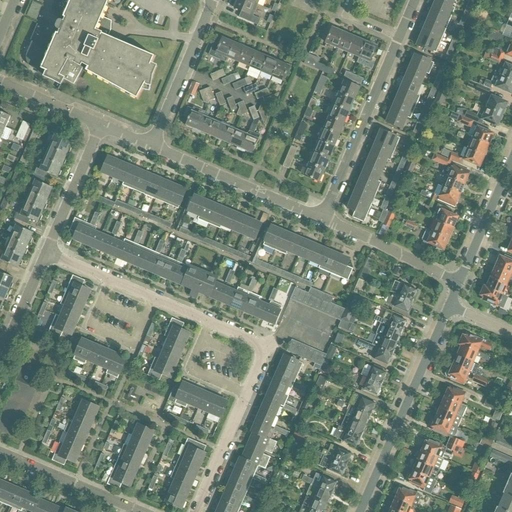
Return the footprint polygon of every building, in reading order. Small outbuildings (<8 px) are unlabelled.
[(26,57),(26,59),(26,61),(27,64),(29,67),(32,69),(35,71),(37,67),(44,70),(48,71),(46,77),(51,79),(54,80),(60,83),(61,84),(58,89),(59,89),(62,84),(66,77),(74,81),(83,64),(88,66),(86,70),(138,99),(147,82),(144,81),(146,76),(150,79),(151,79),(152,79),(153,75),(156,67),(156,66),(151,64),(155,56),(120,42),(102,34),(103,33),(101,32),(101,28),(111,29),(111,28),(110,28),(110,20),(105,18),(102,17),(106,7),(109,0),(71,0),(64,17),(66,18),(64,22),(61,20),(58,21),(56,26),(57,27),(57,29),(61,30),(55,43),(51,41),(44,38),(40,47),(32,44),(28,54),(26,57)] [(245,0),(237,0),(234,8),(242,11),(239,17),(258,25),(260,19),(261,19),(253,16),(258,5),(245,0)] [(451,6),(436,0),(432,11),(450,19),(454,12),(455,8),(451,6)] [(474,4),(469,1),(464,12),(469,15),(474,4)] [(427,23),(446,31),(450,19),(432,11),(427,23)] [(469,15),(464,12),(459,23),(464,26),(469,15)] [(507,26),(502,36),(505,37),(509,38),(511,39),(511,21),(509,20),(507,26)] [(422,34),(441,42),(446,31),(427,23),(422,34)] [(464,26),(459,23),(454,34),(460,37),(464,26)] [(38,25),(30,43),(32,44),(40,47),(44,38),(47,29),(38,25)] [(332,29),(326,43),(337,48),(343,34),(332,29)] [(491,30),(488,38),(502,44),(505,37),(502,36),(491,30)] [(337,48),(348,52),(354,38),(343,34),(337,48)] [(418,45),(432,51),(437,52),(441,42),(422,34),(418,45)] [(460,37),(454,34),(450,45),(455,48),(460,37)] [(214,43),(209,55),(226,62),(228,57),(234,43),(223,38),(220,45),(214,43)] [(348,52),(346,57),(352,59),(354,54),(359,57),(365,43),(354,38),(348,52)] [(234,43),(228,57),(239,62),(246,48),(234,43)] [(376,47),(365,43),(359,57),(370,61),(372,57),(379,60),(381,54),(375,52),(376,47)] [(445,57),(450,59),(455,48),(450,45),(445,57)] [(495,50),(490,47),(488,52),(503,58),(506,52),(496,48),(495,50)] [(239,62),(250,67),(257,52),(246,48),(239,62)] [(250,67),(249,70),(260,75),(261,71),(262,71),(268,57),(257,52),(250,67)] [(485,58),(498,64),(495,73),(511,80),(511,66),(507,64),(507,63),(502,61),(503,58),(488,52),(485,58)] [(316,68),(316,69),(327,73),(329,68),(318,64),(320,59),(308,54),(304,64),(316,68)] [(430,61),(416,55),(411,67),(429,74),(434,63),(430,61)] [(272,76),(278,61),(268,57),(262,71),(272,76)] [(284,81),(290,66),(278,61),(272,76),(284,81)] [(446,68),(441,66),(436,78),(441,79),(446,68)] [(429,74),(411,67),(406,78),(420,84),(425,73),(429,75),(429,74)] [(211,75),(210,75),(213,81),(223,76),(225,75),(222,70),(211,75)] [(490,89),(492,85),(496,87),(511,93),(511,91),(511,80),(495,73),(491,82),(481,78),(478,84),(490,89)] [(224,79),(221,80),(224,86),(233,82),(236,80),(234,74),(224,79)] [(361,84),(363,79),(352,74),(350,80),(361,84)] [(327,78),(322,76),(318,84),(324,86),(327,78)] [(420,84),(406,78),(402,89),(416,94),(420,84)] [(441,79),(436,78),(432,89),(436,90),(441,79)] [(234,84),(232,85),(235,90),(243,86),(247,85),(245,79),(234,84)] [(339,93),(355,99),(360,87),(344,81),(339,93)] [(467,87),(488,96),(490,90),(470,81),(467,87)] [(244,89),(246,95),(254,92),(258,89),(256,84),(244,89)] [(315,92),(320,95),(324,86),(318,84),(315,92)] [(205,89),(199,91),(204,103),(208,104),(209,101),(215,98),(211,87),(205,89)] [(191,88),(188,95),(194,97),(197,91),(191,88)] [(267,88),(255,94),(257,100),(263,97),(269,94),(267,88)] [(416,94),(402,89),(397,100),(415,107),(420,96),(416,94)] [(436,90),(432,89),(427,100),(431,101),(436,90)] [(220,106),(226,104),(221,92),(216,94),(220,106)] [(334,105),(350,111),(355,99),(339,93),(334,105)] [(278,94),(263,100),(261,105),(272,109),(278,94)] [(231,111),(237,109),(232,97),(227,99),(231,111)] [(492,97),(488,108),(502,114),(507,103),(492,97)] [(317,102),(312,99),(308,107),(314,110),(317,102)] [(392,111),(406,116),(406,117),(410,119),(415,107),(397,100),(392,111)] [(427,100),(422,110),(422,111),(427,112),(431,101),(427,100)] [(243,115),(248,113),(243,102),(238,104),(240,108),(237,115),(242,117),(243,115)] [(261,105),(259,110),(265,124),(272,109),(261,105)] [(350,111),(334,105),(329,116),(345,123),(350,111)] [(481,105),(477,115),(479,116),(479,117),(483,119),(498,125),(502,114),(488,108),(481,105)] [(255,106),(250,108),(254,119),(259,117),(255,106)] [(189,119),(186,125),(197,130),(203,115),(205,111),(194,107),(192,111),(187,109),(183,116),(189,119)] [(305,116),(310,118),(314,110),(308,107),(305,116)] [(458,109),(455,114),(460,116),(476,123),(477,122),(479,117),(479,116),(477,115),(464,109),(458,109)] [(11,115),(0,110),(0,123),(6,127),(11,115)] [(406,116),(392,111),(387,123),(401,129),(406,117),(406,116)] [(427,112),(422,111),(418,121),(422,123),(427,112)] [(214,120),(203,116),(203,115),(197,130),(208,135),(214,120)] [(345,123),(329,116),(324,128),(340,134),(345,123)] [(460,116),(457,122),(470,128),(467,136),(473,139),(489,145),(494,134),(487,131),(488,127),(477,122),(476,123),(460,116)] [(248,134),(242,148),(253,153),(259,139),(260,135),(255,133),(260,119),(259,117),(254,119),(253,123),(252,123),(248,134)] [(214,120),(208,135),(219,139),(226,125),(214,120)] [(23,121),(23,122),(18,132),(25,135),(30,124),(23,121)] [(413,133),(418,134),(422,123),(418,121),(413,133)] [(307,125),(302,123),(298,131),(304,133),(307,125)] [(226,125),(219,139),(230,144),(237,129),(226,125)] [(31,137),(35,139),(39,130),(35,127),(31,137)] [(340,134),(324,128),(319,140),(335,146),(340,134)] [(237,129),(230,144),(242,148),(248,134),(237,129)] [(295,139),(300,141),(304,133),(298,131),(295,139)] [(396,136),(382,131),(377,142),(395,150),(400,139),(396,137),(396,136)] [(16,137),(23,140),(25,135),(18,132),(16,137)] [(55,134),(50,146),(68,154),(73,142),(55,134)] [(35,139),(31,137),(25,149),(30,151),(35,139)] [(473,139),(469,149),(484,156),(489,145),(473,139)] [(335,146),(319,140),(314,152),(330,158),(335,146)] [(372,153),(386,159),(391,161),(395,150),(377,142),(372,153)] [(413,144),(409,142),(404,153),(408,155),(413,144)] [(19,151),(21,146),(14,143),(12,148),(19,151)] [(50,146),(45,158),(63,166),(68,154),(50,146)] [(297,148),(292,146),(288,154),(294,157),(297,148)] [(30,151),(25,149),(20,162),(25,164),(30,151)] [(444,149),(441,155),(448,158),(447,159),(452,161),(453,160),(460,163),(463,157),(444,149)] [(469,149),(464,159),(479,166),(484,156),(469,149)] [(330,158),(314,152),(310,163),(325,170),(330,158)] [(386,159),(372,153),(367,164),(382,170),(386,159)] [(400,164),(404,166),(408,155),(404,153),(400,164)] [(14,162),(16,158),(9,154),(7,159),(14,162)] [(288,154),(285,162),(283,166),(289,169),(294,157),(288,154)] [(435,154),(432,161),(446,167),(443,175),(448,177),(464,184),(469,173),(450,165),(452,161),(447,159),(444,158),(435,154)] [(108,157),(102,171),(114,176),(120,162),(108,157)] [(37,168),(35,174),(46,178),(49,173),(58,177),(63,166),(45,158),(40,169),(37,168)] [(405,171),(411,173),(415,162),(409,160),(405,171)] [(120,162),(114,176),(124,181),(125,181),(131,167),(120,162)] [(325,170),(310,163),(304,176),(320,182),(325,170)] [(382,170),(367,164),(363,175),(377,181),(382,170)] [(395,175),(399,177),(404,166),(400,164),(395,175)] [(125,181),(124,181),(122,185),(134,190),(142,172),(131,167),(125,181)] [(11,183),(16,185),(21,174),(16,172),(11,183)] [(142,172),(134,190),(145,195),(153,176),(142,172)] [(36,180),(31,192),(48,199),(53,188),(44,184),(46,178),(35,174),(33,179),(36,180)] [(377,181),(363,175),(358,186),(376,194),(381,182),(377,181)] [(390,186),(395,188),(399,177),(395,175),(390,186)] [(145,195),(156,199),(164,181),(153,176),(145,195)] [(448,177),(444,187),(460,194),(464,184),(448,177)] [(156,199),(167,204),(175,186),(164,181),(156,199)] [(6,195),(11,197),(16,185),(11,183),(6,195)] [(422,190),(420,195),(430,199),(434,201),(435,200),(439,202),(440,198),(455,205),(460,194),(444,187),(438,185),(434,194),(427,191),(426,192),(422,190)] [(175,186),(167,204),(178,209),(180,204),(186,191),(175,186)] [(371,205),(376,194),(358,186),(353,197),(371,205)] [(386,197),(390,199),(395,188),(390,186),(386,197)] [(31,192),(26,203),(43,211),(48,199),(31,192)] [(104,199),(93,194),(91,199),(102,203),(104,199)] [(11,197),(6,195),(1,207),(6,209),(11,197)] [(194,196),(188,210),(200,215),(205,201),(194,196)] [(348,208),(355,211),(352,217),(364,222),(371,205),(353,197),(348,208)] [(386,197),(381,208),(383,210),(385,210),(390,199),(386,197)] [(102,203),(113,208),(114,205),(125,210),(127,205),(115,200),(114,203),(104,199),(102,203)] [(430,199),(427,205),(432,208),(432,207),(435,208),(437,203),(434,202),(434,201),(430,199)] [(205,201),(200,215),(198,219),(209,224),(217,206),(205,201)] [(16,213),(14,218),(16,219),(27,223),(29,218),(39,222),(43,211),(26,203),(22,202),(17,213),(16,213)] [(393,202),(389,211),(395,214),(399,204),(393,202)] [(438,203),(432,218),(437,221),(453,228),(456,222),(458,222),(460,218),(448,213),(450,209),(442,205),(438,203)] [(135,214),(137,210),(127,205),(125,210),(135,214)] [(408,209),(399,205),(397,210),(407,214),(408,209)] [(217,206),(209,224),(220,228),(222,224),(228,210),(217,206)] [(146,219),(148,214),(137,210),(135,214),(146,219)] [(233,229),(239,215),(228,210),(222,224),(233,229)] [(383,210),(379,221),(383,223),(388,211),(385,210),(383,210)] [(389,211),(383,225),(389,227),(395,214),(389,211)] [(70,231),(76,233),(74,238),(85,243),(97,214),(95,213),(90,225),(75,218),(70,231)] [(100,215),(97,214),(85,243),(96,248),(102,234),(95,231),(97,227),(95,227),(100,215)] [(157,223),(159,219),(148,214),(146,219),(157,223)] [(239,215),(233,229),(244,233),(250,220),(239,215)] [(16,225),(11,237),(29,245),(34,233),(25,228),(27,223),(16,219),(13,224),(16,225)] [(169,228),(171,224),(159,219),(157,223),(169,228)] [(417,225),(404,219),(402,225),(415,231),(417,225)] [(255,238),(261,224),(250,220),(244,233),(255,238)] [(437,221),(433,231),(449,238),(453,228),(437,221)] [(266,241),(264,245),(275,250),(282,232),(271,227),(266,241)] [(180,228),(178,232),(190,237),(192,232),(180,228)] [(427,229),(422,240),(423,240),(423,243),(427,245),(429,243),(437,246),(437,249),(442,251),(444,249),(449,238),(433,231),(427,229)] [(123,243),(117,257),(128,262),(141,232),(139,231),(133,243),(124,239),(123,243)] [(143,234),(141,232),(128,262),(139,267),(147,248),(138,245),(143,234)] [(200,242),(202,237),(192,232),(190,237),(200,242)] [(293,237),(282,232),(275,250),(286,255),(288,250),(293,237)] [(102,234),(96,248),(106,252),(112,238),(102,234)] [(11,237),(6,248),(24,256),(29,245),(11,237)] [(211,246),(213,242),(202,237),(200,242),(211,246)] [(293,237),(288,250),(299,255),(304,241),(293,237)] [(123,243),(112,238),(106,252),(117,257),(123,243)] [(155,252),(147,248),(139,267),(150,271),(162,242),(160,241),(155,252)] [(310,260),(316,246),(304,241),(299,255),(310,260)] [(165,243),(162,242),(150,271),(161,276),(168,258),(160,254),(165,243)] [(222,251),(224,246),(213,242),(211,246),(222,251)] [(234,256),(236,251),(224,246),(222,251),(234,256)] [(316,246),(310,260),(321,264),(327,251),(316,246)] [(237,252),(236,251),(234,256),(245,261),(247,256),(244,255),(246,250),(239,247),(237,252)] [(0,258),(0,265),(7,269),(10,263),(19,267),(24,256),(6,248),(1,259),(0,258)] [(177,261),(168,258),(161,276),(171,281),(184,251),(182,250),(177,261)] [(187,252),(184,251),(171,281),(182,285),(190,267),(189,267),(181,264),(187,252)] [(321,264),(319,269),(330,274),(338,256),(327,251),(321,264)] [(338,256),(330,274),(347,281),(352,270),(346,267),(349,260),(338,256)] [(496,267),(511,273),(511,261),(500,257),(496,267)] [(368,258),(359,278),(365,281),(373,261),(368,258)] [(257,260),(255,265),(266,269),(268,265),(257,260)] [(0,285),(9,290),(14,278),(5,273),(7,269),(0,265),(0,285)] [(183,285),(193,289),(190,295),(193,296),(204,271),(190,265),(189,267),(190,267),(182,285),(183,285)] [(277,274),(279,270),(268,265),(266,269),(277,274)] [(511,275),(511,273),(496,267),(491,277),(508,285),(511,275)] [(288,279),(290,274),(279,270),(277,274),(288,279)] [(210,274),(204,271),(193,296),(196,297),(199,291),(203,293),(208,295),(208,296),(209,297),(215,283),(209,281),(208,280),(210,274)] [(299,283),(301,279),(290,274),(288,279),(299,283)] [(84,281),(73,276),(65,293),(85,301),(90,290),(81,287),(84,281)] [(508,285),(491,277),(487,288),(504,295),(508,285)] [(310,288),(312,284),(301,279),(299,283),(310,288)] [(359,295),(365,282),(359,279),(353,292),(359,295)] [(236,292),(230,306),(241,311),(254,281),(252,280),(247,291),(238,288),(236,292)] [(257,282),(254,281),(241,311),(252,315),(258,301),(259,302),(261,297),(252,293),(257,282)] [(215,283),(209,297),(220,301),(226,288),(215,283)] [(399,292),(394,289),(393,293),(413,302),(418,290),(403,284),(399,292)] [(0,285),(0,299),(4,301),(9,290),(0,285)] [(480,294),(483,295),(481,299),(502,308),(507,296),(504,295),(487,288),(484,286),(480,294)] [(236,292),(226,288),(220,301),(230,306),(236,292)] [(295,288),(290,299),(296,302),(301,291),(295,288)] [(319,299),(321,293),(310,288),(308,294),(312,296),(318,298),(319,299)] [(301,291),(296,302),(302,304),(307,293),(301,291)] [(85,301),(65,293),(61,304),(80,312),(85,301)] [(312,296),(308,294),(307,293),(302,304),(307,307),(312,296)] [(330,303),(333,298),(321,293),(319,299),(323,300),(329,303),(330,303)] [(393,293),(388,304),(408,313),(413,302),(393,293)] [(268,306),(269,306),(263,320),(274,325),(282,306),(273,303),(276,297),(271,295),(268,301),(270,302),(268,306)] [(313,309),(318,298),(312,296),(307,307),(313,309)] [(355,312),(361,298),(354,296),(348,310),(355,312)] [(323,300),(319,299),(318,298),(313,309),(318,312),(323,300)] [(324,314),(329,303),(323,300),(318,312),(324,314)] [(269,306),(268,306),(259,302),(258,301),(252,315),(263,320),(269,306)] [(334,305),(330,303),(329,303),(324,314),(329,316),(334,305)] [(59,316),(56,315),(75,323),(80,312),(61,304),(61,305),(64,306),(59,316)] [(334,305),(329,316),(335,319),(340,308),(334,305)] [(341,319),(344,312),(345,310),(340,308),(335,319),(340,321),(341,319)] [(344,312),(341,319),(349,323),(352,316),(344,312)] [(376,316),(374,321),(381,324),(386,326),(387,326),(402,332),(406,321),(391,315),(386,312),(383,319),(376,316)] [(75,323),(56,315),(48,333),(59,338),(62,332),(70,335),(75,323)] [(163,336),(168,339),(183,345),(189,333),(180,329),(183,323),(171,318),(163,336)] [(338,327),(338,328),(349,332),(352,324),(349,323),(341,319),(340,321),(338,327)] [(381,324),(377,334),(397,343),(402,332),(387,326),(386,326),(381,324)] [(153,332),(149,330),(145,340),(149,342),(153,332)] [(377,334),(372,345),(378,347),(392,354),(397,343),(377,334)] [(481,353),(479,352),(481,346),(484,348),(490,351),(492,345),(485,342),(467,334),(466,337),(463,336),(459,344),(462,345),(481,353)] [(74,354),(76,355),(74,360),(85,365),(87,360),(86,359),(93,344),(81,339),(74,354)] [(183,345),(168,339),(164,349),(179,356),(183,345)] [(359,339),(356,345),(375,353),(373,358),(388,364),(392,354),(378,347),(372,345),(359,339)] [(292,340),(287,352),(293,354),(298,343),(292,340)] [(298,357),(303,345),(298,343),(293,354),(298,357)] [(86,359),(87,360),(97,364),(104,349),(93,344),(86,359)] [(304,359),(309,348),(303,345),(298,357),(304,359)] [(481,353),(462,345),(458,355),(474,362),(477,356),(488,361),(490,356),(481,353)] [(330,346),(326,355),(325,358),(329,360),(332,353),(331,353),(334,347),(330,346)] [(310,362),(315,350),(309,348),(304,359),(310,362)] [(104,349),(97,364),(108,369),(115,353),(104,349)] [(179,356),(164,349),(159,360),(174,367),(179,356)] [(315,364),(316,364),(321,352),(315,350),(310,362),(315,364)] [(321,366),(325,358),(326,355),(321,352),(316,364),(321,366)] [(108,369),(106,373),(117,378),(119,373),(126,358),(115,353),(108,369)] [(470,373),(480,377),(481,373),(477,371),(479,365),(474,362),(458,355),(453,366),(470,373)] [(284,356),(280,367),(298,375),(303,364),(298,362),(284,356)] [(159,360),(155,358),(147,375),(160,381),(162,375),(169,378),(174,367),(159,360)] [(321,366),(319,370),(319,372),(323,374),(329,360),(325,358),(321,366)] [(361,375),(368,378),(368,377),(382,384),(387,373),(372,367),(367,365),(365,367),(361,375)] [(468,378),(472,380),(471,381),(485,387),(488,381),(480,377),(470,373),(453,366),(451,372),(448,371),(447,371),(446,372),(446,373),(446,374),(446,376),(447,377),(449,377),(449,378),(465,385),(465,384),(464,384),(465,383),(468,378)] [(280,367),(275,377),(293,385),(294,383),(298,375),(280,367)] [(275,377),(270,388),(284,394),(285,394),(287,388),(291,390),(292,388),(293,385),(275,377)] [(368,377),(368,378),(363,389),(377,395),(382,384),(368,377)] [(167,401),(174,403),(186,408),(188,403),(187,403),(194,388),(182,383),(181,384),(178,383),(172,390),(167,401)] [(451,387),(446,398),(461,405),(462,404),(466,394),(451,387)] [(187,403),(188,403),(199,407),(205,393),(194,388),(187,403)] [(270,388),(266,399),(280,405),(279,406),(283,408),(283,409),(289,412),(291,408),(285,405),(289,396),(285,394),(284,394),(270,388)] [(216,397),(205,393),(199,407),(210,412),(216,397)] [(353,393),(348,405),(371,414),(375,404),(362,398),(362,397),(353,393)] [(216,397),(210,412),(221,417),(227,402),(216,397)] [(446,398),(441,409),(462,418),(467,406),(462,404),(461,405),(446,398)] [(266,399),(261,410),(275,416),(279,406),(280,405),(266,399)] [(484,405),(495,410),(492,418),(498,421),(499,421),(505,407),(486,399),(484,405)] [(79,412),(94,418),(99,407),(83,401),(79,412)] [(341,402),(338,407),(348,411),(345,416),(352,419),(366,425),(371,414),(348,405),(341,402)] [(291,408),(289,412),(294,414),(293,417),(296,419),(298,413),(296,412),(297,410),(291,408)] [(441,409),(437,420),(452,426),(457,428),(462,418),(441,409)] [(261,410),(256,420),(270,427),(275,416),(261,410)] [(74,423),(89,430),(94,418),(79,412),(74,423)] [(179,423),(181,419),(169,414),(167,418),(179,423)] [(181,419),(179,423),(186,426),(187,422),(186,421),(188,418),(183,415),(181,419)] [(345,416),(341,427),(361,436),(366,425),(352,419),(345,416)] [(304,427),(307,421),(300,418),(298,424),(304,427)] [(256,420),(252,431),(266,437),(270,427),(256,420)] [(437,420),(432,430),(448,436),(450,438),(451,436),(454,438),(458,428),(457,428),(452,426),(437,420)] [(64,432),(69,434),(85,441),(89,430),(74,423),(69,421),(64,432)] [(328,422),(325,429),(334,433),(335,430),(345,434),(342,440),(357,447),(361,436),(341,427),(340,427),(328,422)] [(154,431),(139,425),(134,436),(149,442),(154,431)] [(306,432),(297,428),(292,438),(301,442),(306,432)] [(499,430),(496,437),(502,440),(503,440),(506,433),(499,430)] [(249,445),(248,447),(271,457),(271,455),(276,444),(265,439),(266,437),(252,431),(251,433),(253,434),(250,441),(250,442),(249,445)] [(69,434),(64,445),(80,452),(85,441),(69,434)] [(488,434),(486,439),(485,440),(492,443),(495,436),(488,434)] [(129,447),(145,453),(149,442),(134,436),(129,447)] [(450,438),(448,443),(449,443),(462,449),(465,443),(454,438),(451,436),(450,438)] [(496,437),(493,443),(500,446),(502,440),(496,437)] [(188,438),(182,452),(180,456),(201,464),(206,453),(204,452),(207,446),(188,438)] [(486,439),(482,438),(479,445),(490,449),(492,443),(485,440),(486,439)] [(428,440),(423,450),(442,458),(444,452),(452,456),(452,455),(461,459),(465,450),(462,449),(449,443),(448,443),(446,448),(428,440)] [(60,443),(58,446),(52,460),(64,465),(67,459),(75,463),(80,452),(64,445),(60,443)] [(329,450),(325,448),(323,454),(347,465),(351,454),(331,445),(329,450)] [(129,447),(125,446),(121,456),(140,464),(145,453),(129,447)] [(245,452),(242,459),(258,466),(266,470),(270,458),(271,457),(248,447),(247,449),(246,452),(245,452)] [(321,467),(327,470),(328,469),(342,475),(347,465),(323,454),(322,454),(310,449),(308,452),(314,455),(314,456),(324,460),(321,467)] [(423,450),(419,461),(434,468),(439,470),(444,459),(442,458),(423,450)] [(121,456),(116,467),(135,475),(140,464),(121,456)] [(180,456),(176,467),(196,475),(201,464),(180,456)] [(240,459),(236,469),(254,477),(255,475),(258,466),(242,459),(242,460),(240,459)] [(419,461),(414,472),(429,478),(434,480),(439,470),(434,468),(419,461)] [(471,471),(479,474),(482,466),(475,463),(471,471)] [(116,467),(114,470),(108,484),(120,489),(123,483),(130,486),(135,475),(116,467)] [(171,478),(175,480),(176,480),(191,486),(196,475),(176,467),(171,478)] [(236,469),(231,480),(249,487),(252,479),(253,479),(254,477),(236,469)] [(272,480),(279,482),(282,474),(276,471),(272,480)] [(414,472),(409,483),(424,489),(429,478),(414,472)] [(475,482),(479,474),(472,472),(469,480),(475,482)] [(302,480),(318,488),(318,487),(333,493),(337,483),(316,474),(313,480),(304,475),(302,480)] [(511,475),(504,494),(505,495),(502,501),(511,505),(511,475)] [(260,477),(258,482),(266,485),(267,483),(268,481),(260,477)] [(176,480),(175,480),(171,490),(187,497),(191,486),(176,480)] [(231,480),(226,491),(244,498),(245,497),(249,487),(231,480)] [(279,482),(272,480),(268,490),(274,493),(279,482)] [(19,489),(8,484),(0,501),(2,502),(11,506),(19,489)] [(318,487),(318,488),(313,498),(328,504),(333,493),(318,487)] [(400,490),(396,498),(413,505),(416,507),(421,496),(416,494),(402,488),(400,490)] [(19,489),(11,506),(20,510),(19,510),(22,511),(23,509),(30,493),(19,489)] [(166,502),(182,509),(187,497),(171,490),(166,502)] [(226,491),(222,501),(240,509),(243,501),(244,498),(226,491)] [(23,509),(31,511),(35,511),(40,500),(41,498),(30,493),(23,509)] [(279,503),(281,497),(271,493),(269,499),(279,503)] [(313,498),(308,496),(303,506),(317,511),(324,511),(328,504),(313,498)] [(452,496),(449,503),(461,508),(464,501),(452,496)] [(396,498),(392,509),(399,511),(409,511),(412,506),(413,505),(396,498)] [(47,511),(51,505),(47,504),(47,503),(40,500),(35,511),(47,511)] [(222,501),(217,511),(238,511),(239,511),(240,509),(222,501)] [(496,511),(511,511),(511,505),(502,501),(499,508),(498,507),(496,511)]
